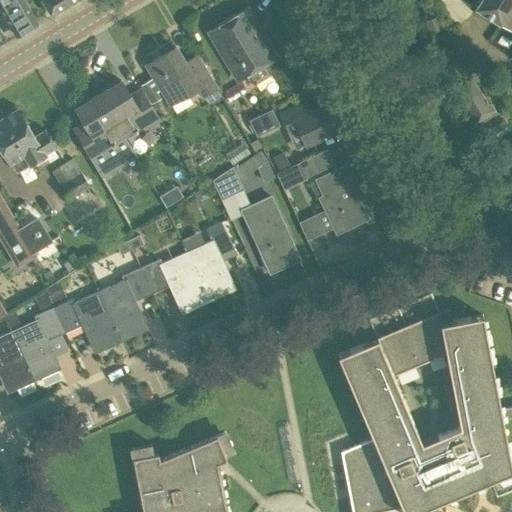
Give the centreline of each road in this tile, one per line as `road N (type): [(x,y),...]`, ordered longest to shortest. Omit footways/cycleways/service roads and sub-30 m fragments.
road 1 (residential): [(30,511),(16,455),(40,414),(409,249),(425,226),(422,186),(327,0)]
road 2 (tertiary): [(0,72),(120,0)]
